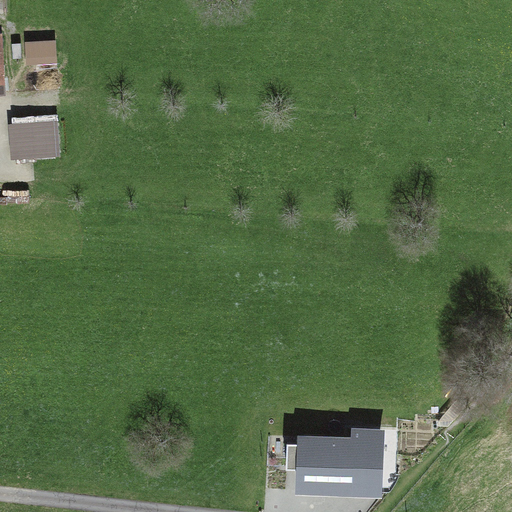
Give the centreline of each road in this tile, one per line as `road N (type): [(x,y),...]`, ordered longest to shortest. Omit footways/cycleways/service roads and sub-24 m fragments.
road 1 (track): [(379,511),(511,346)]
road 2 (residential): [(0,499),(132,511)]
